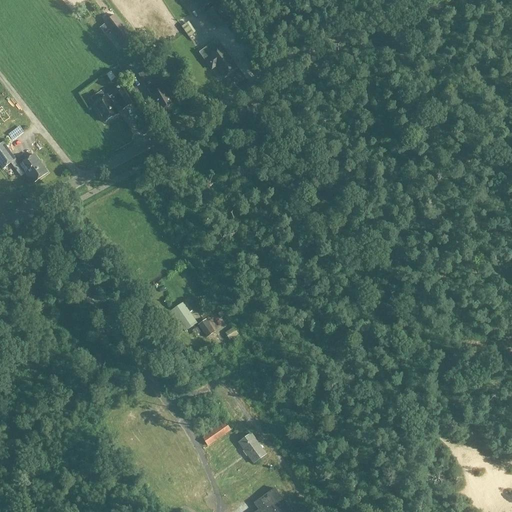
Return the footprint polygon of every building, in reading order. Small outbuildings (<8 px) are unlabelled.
[(194,0),(202,11),(216,1),(215,0),(194,0)] [(84,27),(90,36),(114,20),(104,5),(89,16),(93,21),(84,27)] [(207,19),(218,36),(225,32),(215,15),(207,19)] [(106,26),(122,47),(130,40),(115,19),(106,26)] [(190,45),(198,40),(190,29),(183,34),(190,45)] [(237,69),(222,48),(209,57),(210,59),(206,62),(212,70),(216,67),(224,78),(237,69)] [(139,75),(147,89),(151,96),(160,112),(174,104),(165,88),(160,81),(151,66),(148,68),(145,63),(137,68),(140,74),(139,75)] [(107,97),(94,105),(105,123),(118,115),(115,110),(121,107),(123,110),(132,105),(122,90),(114,95),(115,97),(109,100),(107,97)] [(0,145),(0,166),(2,170),(16,160),(4,143),(0,145)] [(33,185),(48,174),(35,155),(20,166),(33,185)] [(183,303),(171,312),(185,333),(198,324),(183,303)] [(207,339),(215,333),(207,320),(198,326),(207,339)] [(234,328),(225,334),(230,341),(232,340),(233,342),(240,337),(234,328)] [(213,444),(231,431),(225,423),(207,436),(213,444)] [(252,435),(240,443),(254,464),(267,456),(252,435)] [(291,511),(275,489),(254,504),(259,511),(257,511),(291,511)] [(244,511),(255,511),(248,501),(244,504),(248,510),(244,511)]
